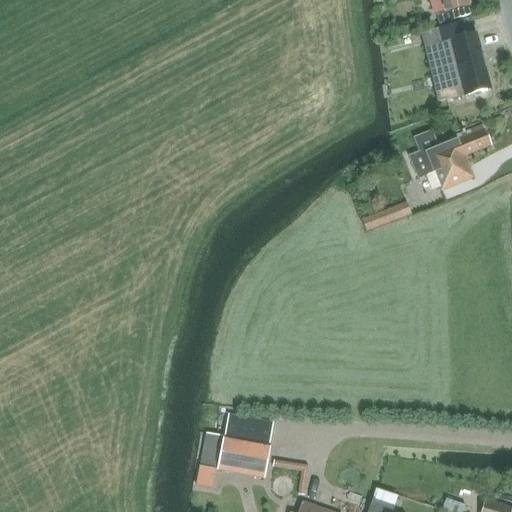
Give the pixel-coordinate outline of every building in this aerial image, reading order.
[(428,0),(433,17),(436,16),(438,25),(470,16),(467,8),(470,8),(467,0),(428,0)] [(456,100),(491,91),(477,34),(467,36),(464,23),(429,32),(439,75),(448,74),(456,100)] [(483,125),(457,137),(456,136),(437,144),(432,132),(414,139),(419,152),(409,155),(418,179),(434,173),(442,192),(474,179),(465,158),(492,147),(483,125)] [(367,232),(412,214),(406,201),(361,219),(367,232)] [(216,472),(264,481),(270,445),(223,437),(223,438),(206,435),(200,468),(217,471),(216,472)] [(434,497),(430,511),(449,511),(452,503),(434,497)] [(510,511),(511,508),(511,506),(484,500),(480,511),(510,511)] [(368,511),(392,511),(394,509),(372,501),(368,511)] [(329,511),(304,503),(300,511),(329,511)]
